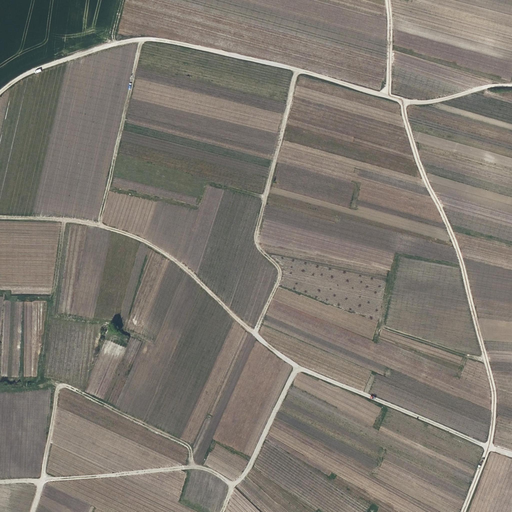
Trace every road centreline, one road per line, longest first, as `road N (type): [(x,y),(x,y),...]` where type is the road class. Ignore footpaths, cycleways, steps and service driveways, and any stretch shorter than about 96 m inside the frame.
road 1 (track): [(0,218),(99,225),(169,255),(297,367),(511,453)]
road 2 (track): [(463,511),(491,435),(494,395),(455,247),(418,166),(401,100)]
road 3 (track): [(387,96),(153,36),(24,71),(0,90)]
road 4 (track): [(0,481),(198,467),(235,483),(297,367)]
road 5 (track): [(297,69),(255,242),(280,276),(254,333)]
road 6 (track): [(41,480),(64,384),(187,445),(192,467)]
